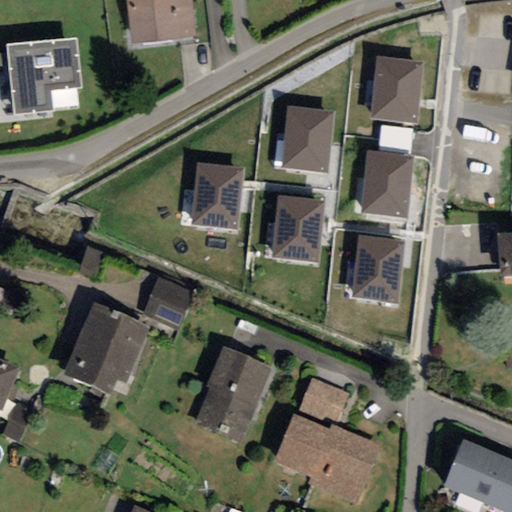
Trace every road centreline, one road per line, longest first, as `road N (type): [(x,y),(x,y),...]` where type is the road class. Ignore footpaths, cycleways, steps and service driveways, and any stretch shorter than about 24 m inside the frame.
road 1 (residential): [(375,0),(88,153),(0,171)]
road 2 (unclassified): [(419,399),(453,0)]
road 3 (unknown): [(452,48),(404,70),(308,176),(284,186),(223,179)]
